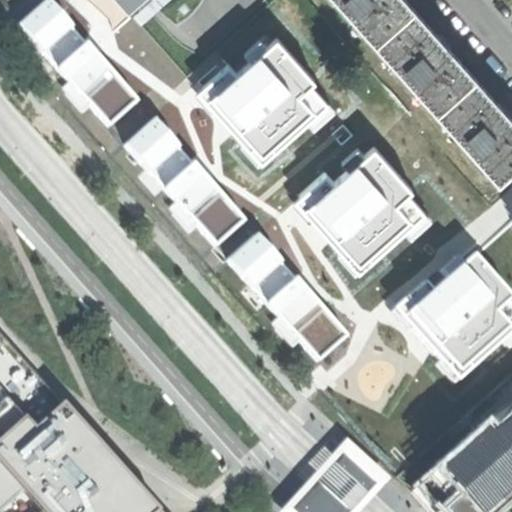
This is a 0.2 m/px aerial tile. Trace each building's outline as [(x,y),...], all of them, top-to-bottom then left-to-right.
[(109,128),(139,101),(49,0),(19,26),(109,128)] [(117,0),(130,14),(145,0),(117,0)] [(336,0),(497,181),(511,167),(511,119),(497,103),(440,38),(405,0),(336,0)] [(228,62),(198,89),(264,163),(308,124),(312,129),(334,109),(317,90),(323,85),(274,31),(263,41),(260,38),(243,54),(247,59),(235,70),(228,62)] [(217,248),(246,221),(151,118),(122,145),(217,248)] [(326,171),(293,201),(359,275),(405,233),(410,239),(433,219),(410,194),(415,190),(372,142),(361,151),(357,147),(342,161),(346,166),(332,178),(326,171)] [(317,363),(347,337),(255,233),(225,260),(317,363)] [(511,299),(471,252),(459,262),(455,257),(439,271),(441,274),(428,285),(425,281),(393,309),(456,382),(511,333),(511,309),(506,303),(511,299)] [(158,511),(0,334),(0,360),(2,359),(41,398),(29,410),(35,418),(37,414),(106,471),(104,472),(123,493),(125,491),(140,511),(158,511)] [(0,511),(140,511),(125,491),(123,493),(104,472),(106,471),(37,414),(35,418),(29,410),(41,398),(2,359),(0,360),(0,511)] [(508,511),(511,509),(511,401),(488,424),(483,419),(410,488),(432,511),(508,511)]
